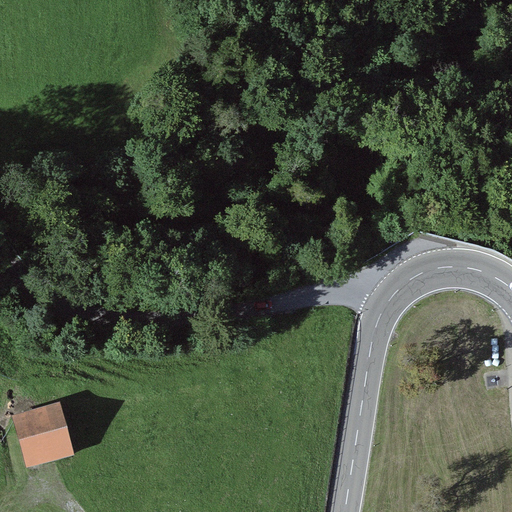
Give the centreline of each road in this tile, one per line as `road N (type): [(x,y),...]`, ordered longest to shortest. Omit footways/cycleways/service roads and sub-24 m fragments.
road 1 (unclassified): [(397,291),(345,290),(164,324),(41,297),(0,251)]
road 2 (secondary): [(397,291),(374,333),(343,511)]
road 3 (secondary): [(511,289),(455,267),(420,274),(397,291)]
